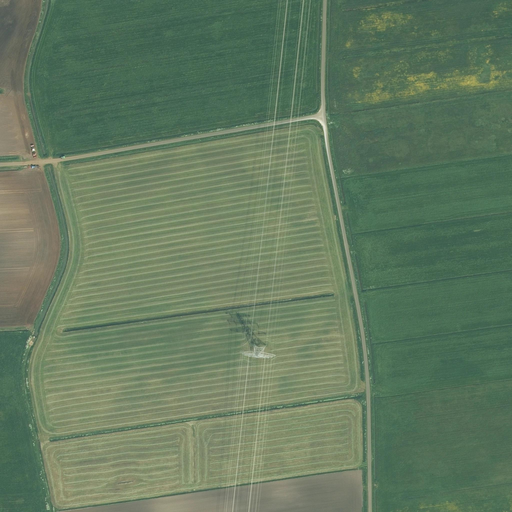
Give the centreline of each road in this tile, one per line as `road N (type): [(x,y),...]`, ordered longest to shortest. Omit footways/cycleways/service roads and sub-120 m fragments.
road 1 (unclassified): [(369,511),(365,354),(323,115)]
road 2 (unclassified): [(0,164),(323,115)]
